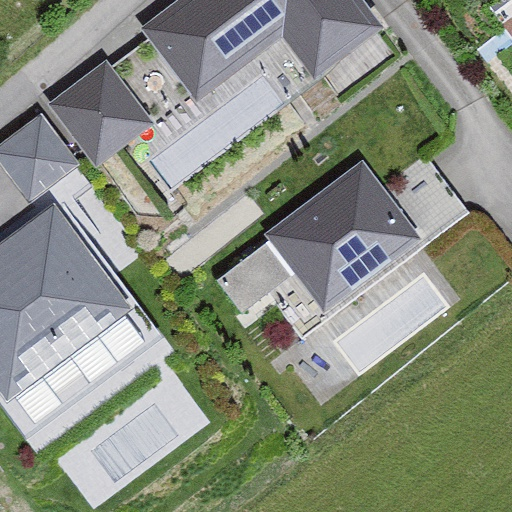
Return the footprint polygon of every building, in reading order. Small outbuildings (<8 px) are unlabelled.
[(372,27),(351,0),(196,0),(154,32),(199,91),(283,28),(315,70),(372,27)] [(145,125),(104,70),(60,104),(101,158),(145,125)] [(41,124),(0,154),(31,195),(72,164),(41,124)] [(407,247),(362,184),(282,242),(327,304),(407,247)] [(126,308),(56,216),(0,258),(0,377),(12,394),(126,308)]
